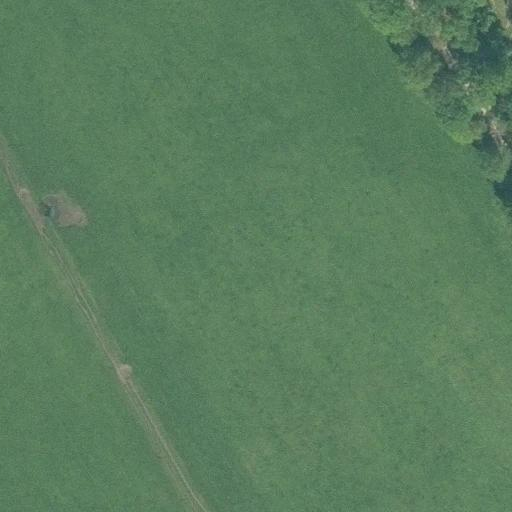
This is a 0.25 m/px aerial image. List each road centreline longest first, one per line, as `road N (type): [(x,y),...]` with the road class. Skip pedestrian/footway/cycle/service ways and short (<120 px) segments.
road 1 (track): [(199,511),(0,148)]
road 2 (track): [(412,0),(511,156)]
